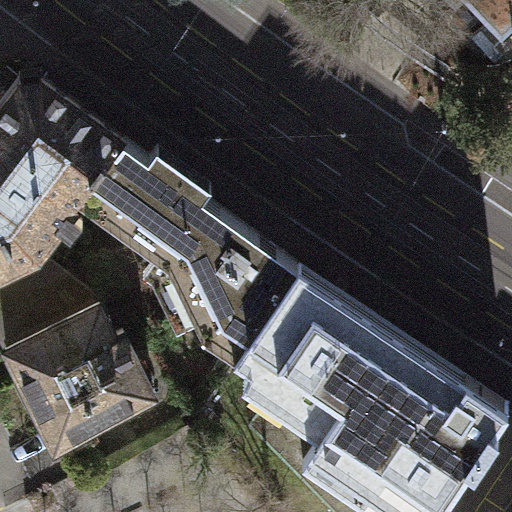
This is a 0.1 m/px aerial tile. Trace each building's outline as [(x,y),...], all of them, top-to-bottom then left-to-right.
[(511,0),(472,0),(500,29),(511,17),(511,0)] [(0,266),(36,249),(78,192),(119,134),(38,72),(23,73),(0,102),(0,266)] [(203,333),(235,356),(299,261),(119,134),(78,192),(168,260),(203,333)] [(36,249),(0,266),(0,335),(4,343),(99,296),(36,249)] [(299,261),(235,356),(276,382),(268,404),(249,422),(338,511),(428,511),(468,454),(473,457),(487,434),(482,431),(504,398),(299,261)] [(99,296),(4,343),(53,441),(154,390),(122,326),(116,329),(99,296)]
